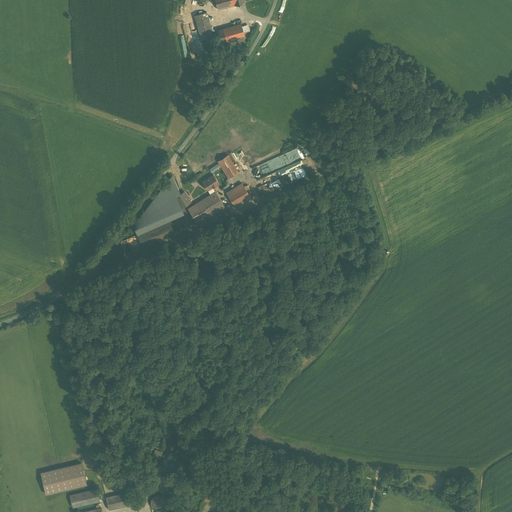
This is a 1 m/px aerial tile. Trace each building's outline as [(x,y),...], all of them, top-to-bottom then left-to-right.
[(215,0),(218,9),(245,2),(244,0),(215,0)] [(206,12),(195,15),(202,39),(213,36),(206,12)] [(194,33),(199,31),(196,23),(191,25),(194,33)] [(241,23),(213,31),(217,42),(221,41),(222,45),(244,39),(243,35),(244,35),(241,23)] [(286,152),(291,164),(302,159),(297,147),(286,152)] [(227,155),(218,161),(228,177),(238,171),(227,155)] [(175,197),(181,194),(172,175),(134,225),(137,232),(183,212),(181,207),(175,197)] [(213,175),(202,181),(208,190),(212,187),(218,183),(213,175)] [(242,183),(226,192),(234,204),(249,194),(242,183)] [(210,194),(188,208),(198,224),(225,207),(212,187),(208,190),(210,194)] [(181,194),(175,197),(181,207),(190,201),(184,192),(181,194)] [(169,220),(138,234),(143,244),(173,231),(169,220)] [(81,463),(41,472),(46,494),(68,489),(86,484),(83,470),(81,463)] [(165,473),(157,488),(167,494),(175,478),(165,473)] [(97,489),(70,495),(73,507),(100,501),(97,489)] [(126,492),(106,497),(109,509),(129,505),(126,492)] [(152,507),(154,509),(156,509),(157,510),(159,510),(161,509),(163,508),(164,507),(165,505),(166,504),(166,502),(166,500),(165,498),(164,497),(162,495),(160,495),(158,495),(156,495),(155,496),(153,497),(152,498),(151,500),(151,502),(151,504),(151,506),(152,507)]
